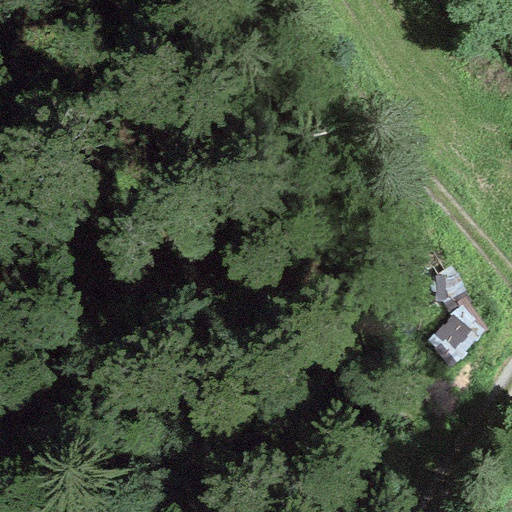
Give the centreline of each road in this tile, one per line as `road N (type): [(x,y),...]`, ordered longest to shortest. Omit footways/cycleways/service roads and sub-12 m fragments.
road 1 (track): [(511,292),(368,99),(319,0)]
road 2 (track): [(428,511),(511,379)]
